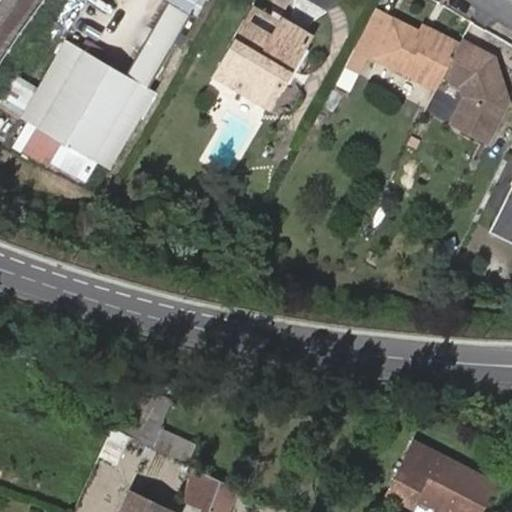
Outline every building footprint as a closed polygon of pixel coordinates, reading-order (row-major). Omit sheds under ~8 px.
[(179,0),(197,9),(202,0),(179,0)] [(145,92),(188,18),(166,5),(124,79),(145,92)] [(246,21),(214,76),(270,108),(310,37),(279,19),(266,40),(257,34),(260,30),(246,21)] [(376,55),(437,88),(441,80),(459,43),(433,30),(429,37),(421,33),(395,19),(376,55)] [(425,26),(421,33),(429,37),(433,30),(425,26)] [(492,60),(459,43),(441,80),(458,89),(462,101),(449,128),(485,146),(507,104),(492,60)] [(68,48),(62,45),(47,74),(20,121),(107,172),(151,95),(145,92),(124,79),(68,48)] [(511,187),(489,232),(511,243),(511,187)] [(125,398),(119,411),(112,430),(133,440),(151,401),(125,398)] [(448,507),(445,511),(481,511),(494,486),(413,445),(389,494),(413,506),(416,499),(419,493),(448,507)] [(220,481),(196,470),(186,498),(210,507),(220,481)] [(416,499),(441,511),(445,511),(448,507),(419,493),(416,499)] [(166,511),(132,495),(123,511),(166,511)]
